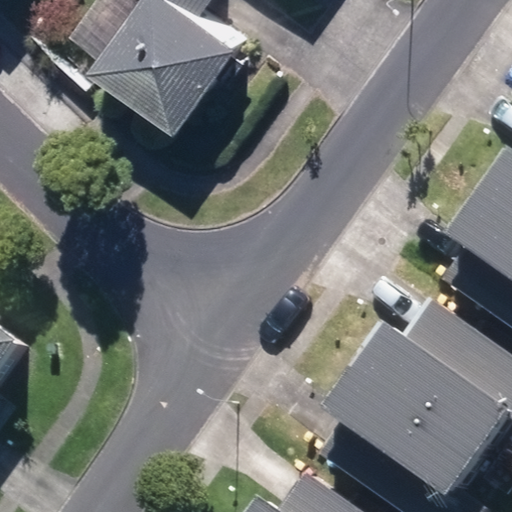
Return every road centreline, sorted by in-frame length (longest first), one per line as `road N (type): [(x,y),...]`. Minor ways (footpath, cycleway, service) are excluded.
road 1 (residential): [(464,0),(208,345)]
road 2 (residential): [(0,137),(208,345)]
road 3 (residential): [(208,345),(93,511)]
